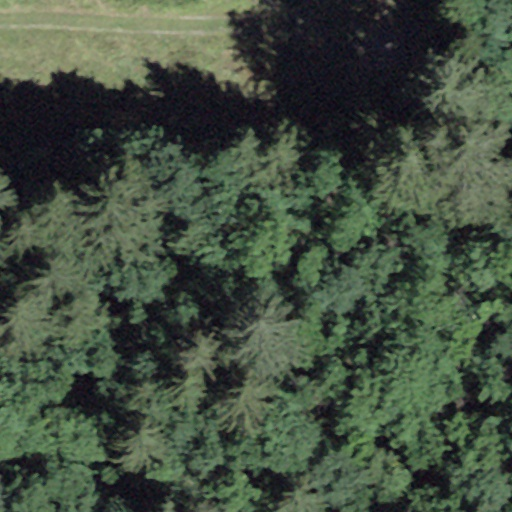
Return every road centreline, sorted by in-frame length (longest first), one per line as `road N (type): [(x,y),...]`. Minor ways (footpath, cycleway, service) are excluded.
road 1 (track): [(384,45),(283,24),(0,22)]
road 2 (track): [(0,471),(152,511)]
